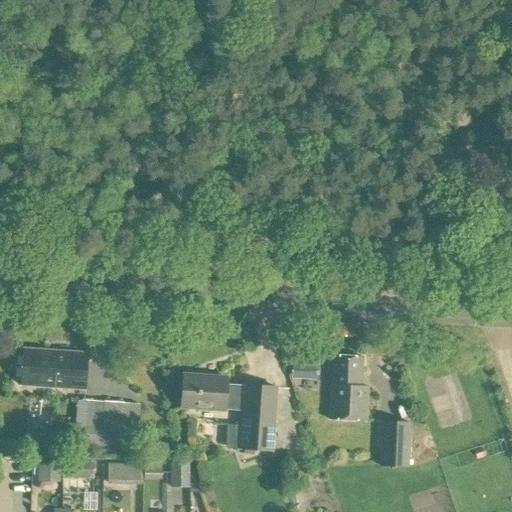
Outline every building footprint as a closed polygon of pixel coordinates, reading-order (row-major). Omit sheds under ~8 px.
[(88,355),(88,353),(23,348),(23,350),(25,350),(23,383),(20,382),(20,385),(86,389),(87,387),(84,386),(87,354),(88,355)] [(317,379),(317,358),(293,357),(292,378),(317,379)] [(364,359),(330,357),(329,375),(333,375),(330,421),(367,423),(369,388),(363,388),(364,359)] [(273,452),(278,389),(228,385),(229,379),(185,376),(182,408),(226,411),(227,407),(245,409),(242,450),(273,452)] [(139,405),(89,401),(86,436),(137,440),(139,405)] [(409,469),(411,425),(383,423),(381,467),(409,469)] [(95,474),(95,459),(67,460),(68,476),(95,474)] [(188,460),(170,460),(170,488),(189,488),(188,460)] [(59,463),(38,462),(37,482),(59,482),(59,463)] [(161,464),(144,464),(144,480),(161,480),(161,464)]
